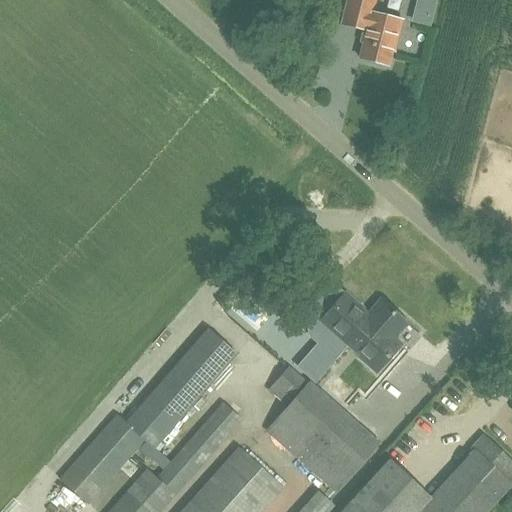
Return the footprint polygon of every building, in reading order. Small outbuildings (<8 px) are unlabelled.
[(395,51),(403,21),(373,13),(375,0),(347,0),(342,23),(367,30),(360,58),(363,59),(366,62),(373,64),(376,62),(389,65),(393,50),(395,51)] [(360,358),(375,372),(399,345),(393,339),(406,323),(381,300),(369,314),(346,293),(320,322),(331,332),(332,330),(361,356),(360,358)] [(237,355),(208,330),(124,422),(154,449),(237,355)] [(268,391),(286,407),(265,431),(336,493),(381,442),(310,380),(308,382),(289,366),(268,391)] [(241,420),(223,404),(157,479),(174,495),(241,420)] [(117,415),(60,479),(88,504),(144,441),(124,422),(117,415)] [(473,450),(438,489),(462,511),(483,511),(510,484),(509,482),(511,478),(511,461),(511,460),(484,435),(471,448),(473,450)] [(239,449),(181,511),(260,511),(282,488),(239,449)] [(159,511),(174,496),(147,470),(109,511),(159,511)] [(461,511),(437,490),(431,496),(415,511),(461,511)]
